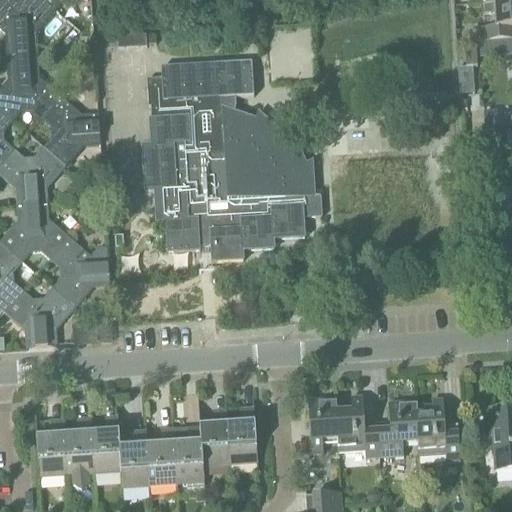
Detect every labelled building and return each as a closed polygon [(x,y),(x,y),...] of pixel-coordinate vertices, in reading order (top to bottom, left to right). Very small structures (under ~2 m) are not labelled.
[(37,36),(56,14),(39,0),(27,0),(23,5),(13,6),(6,0),(1,0),(0,1),(0,31),(6,37),(8,60),(38,58),(37,36)] [(39,0),(56,14),(68,0),(39,0)] [(511,4),(494,6),(484,6),(485,17),(495,17),(496,30),(485,31),(486,43),(490,43),(511,41),(511,4)] [(145,39),(118,40),(118,53),(145,52),(145,39)] [(486,43),(476,44),(477,60),(491,59),(490,43),(486,43)] [(466,70),(473,69),(477,69),(475,55),(465,56),(466,70)] [(41,122),(61,99),(40,81),(38,58),(8,60),(9,83),(0,93),(0,112),(13,124),(21,115),(32,114),(41,122)] [(152,147),(142,148),(143,163),(144,195),(154,194),(156,226),(165,225),(167,257),(200,255),(200,250),(211,249),(212,266),(244,264),(243,255),(274,253),(274,244),(305,242),(304,222),(322,221),(321,200),(316,200),(314,164),(307,166),(291,134),(286,139),(259,115),(256,122),(251,120),(235,114),(236,110),(236,101),(254,100),(252,66),(219,68),(161,71),(162,81),(147,82),(148,113),(150,113),(150,123),(152,147)] [(473,69),(466,70),(458,71),(459,93),(475,93),(473,69)] [(43,150),(66,170),(84,149),(100,148),(100,143),(99,118),(83,119),(61,99),(41,122),(51,130),(51,141),(43,150)] [(4,134),(13,124),(0,112),(0,168),(14,153),(6,146),(4,134)] [(511,154),(511,120),(497,122),(497,113),(483,114),(485,134),(495,133),(496,156),(511,154)] [(47,192),(66,170),(43,150),(33,162),(24,162),(14,153),(0,168),(0,178),(16,193),(18,209),(48,207),(47,192)] [(433,246),(432,210),(394,212),(394,206),(419,205),(417,153),(388,154),(390,187),(343,189),(344,225),(396,222),(398,248),(433,246)] [(51,264),(71,241),(49,222),(48,207),(18,209),(19,224),(0,245),(0,246),(22,265),(30,257),(43,257),(51,264)] [(122,239),(114,239),(114,252),(123,251),(122,239)] [(53,292),(75,312),(93,291),(110,290),(108,259),(92,260),(71,241),(51,264),(60,273),(61,283),(53,292)] [(13,276),(22,265),(0,246),(0,313),(4,317),(24,295),(14,287),(13,276)] [(56,333),(75,312),(53,292),(45,302),(33,304),(24,295),(4,317),(26,336),(27,351),(57,349),(56,333)] [(381,462),(378,428),(366,428),(364,401),(352,401),(353,415),(338,416),(339,444),(340,457),(366,455),(367,463),(381,462)] [(339,444),(338,416),(337,402),(310,404),(313,458),(325,457),(325,445),(339,444)] [(418,418),(419,446),(420,459),(448,457),(448,463),(460,462),(457,431),(446,432),(444,404),(432,405),(432,409),(418,410),(418,418)] [(418,418),(418,410),(418,406),(389,408),(391,427),(378,428),(381,462),(405,460),(405,447),(419,446),(418,418)] [(229,424),(231,468),(258,467),(254,411),(242,412),(242,423),(229,424)] [(231,468),(229,424),(228,413),(215,414),(216,425),(201,426),(202,432),(204,470),(231,468)] [(511,413),(484,416),(486,439),(494,439),(496,464),(497,475),(511,473),(511,413)] [(122,476),(120,447),(118,421),(105,422),(106,432),(91,433),(94,478),(122,476)] [(94,478),(91,433),(91,423),(78,424),(79,434),(65,435),(68,480),(94,478)] [(68,480),(65,435),(64,424),(51,425),(51,436),(37,437),(40,482),(68,480)] [(205,486),(204,470),(202,432),(189,433),(189,443),(174,444),(177,488),(205,486)] [(177,488),(174,444),(174,433),(161,434),(162,445),(147,446),(150,490),(177,488)] [(150,490),(147,446),(146,435),(133,436),(134,446),(120,447),(122,476),(123,492),(150,490)] [(307,499),(307,511),(314,511),(343,510),(342,497),(307,499)]
